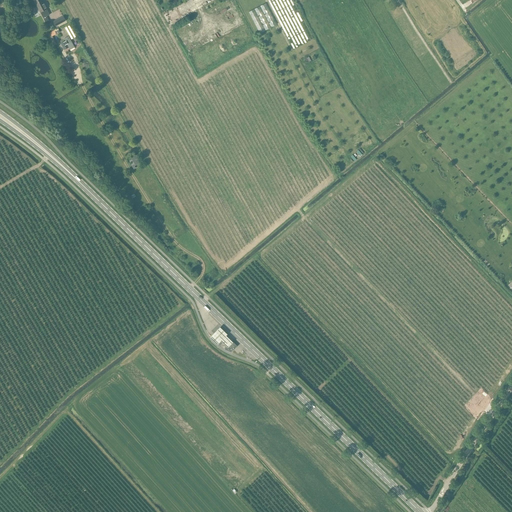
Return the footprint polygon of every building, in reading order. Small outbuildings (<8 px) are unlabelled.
[(33,0),(40,12),(46,24),(49,22),(46,16),(50,14),(42,0),(33,0)] [(267,0),(293,49),(313,39),(293,0),(267,0)] [(277,24),(266,3),(249,12),(260,33),(277,24)] [(72,39),(77,36),(70,25),(65,27),(72,39)] [(74,47),(68,36),(64,39),(65,40),(60,43),(64,50),(69,47),(70,50),(74,47)] [(130,161),(133,167),(134,170),(139,168),(137,165),(141,163),(136,154),(131,157),(132,160),(130,161)] [(228,335),(220,329),(211,339),(218,346),(222,342),(229,349),(234,343),(226,337),(228,335)] [(232,341),(227,347),(225,349),(231,352),(237,346),(232,341)]
